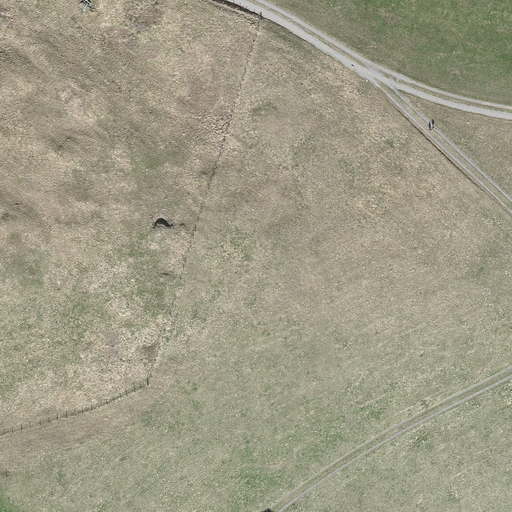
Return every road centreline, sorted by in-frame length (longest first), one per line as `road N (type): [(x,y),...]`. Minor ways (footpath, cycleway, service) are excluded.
road 1 (track): [(242,0),(372,75),(511,205)]
road 2 (track): [(511,378),(278,511)]
road 3 (track): [(372,75),(454,104),(511,111)]
